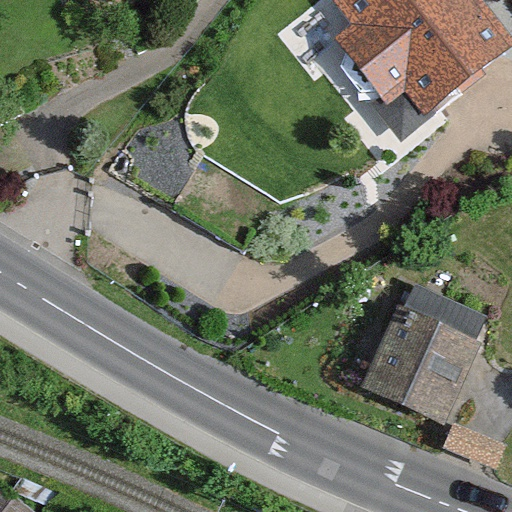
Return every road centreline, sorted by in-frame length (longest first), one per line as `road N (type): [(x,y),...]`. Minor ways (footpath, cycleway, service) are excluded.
road 1 (secondary): [(0,268),(267,427),(471,511)]
road 2 (unknown): [(416,492),(511,418)]
